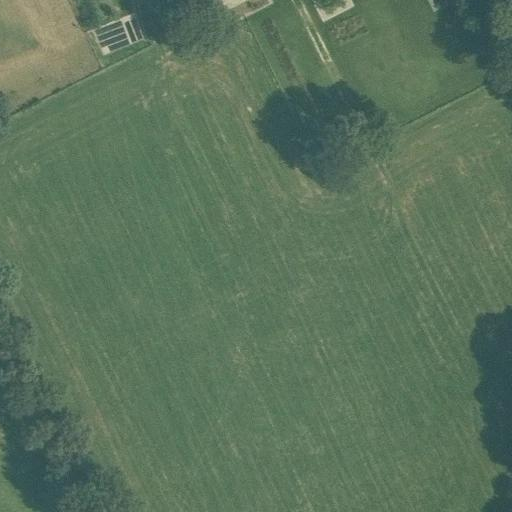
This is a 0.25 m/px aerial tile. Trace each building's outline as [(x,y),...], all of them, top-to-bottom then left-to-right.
[(261,27),(279,72),(293,66),(274,21),(261,27)] [(461,165),(427,176),(437,203),(448,199),(445,189),(453,186),(467,225),(481,220),(461,165)] [(382,201),(369,206),(375,224),(388,220),(382,201)] [(96,301),(114,303),(117,284),(99,281),(96,301)] [(88,367),(99,361),(90,344),(78,350),(88,367)] [(347,412),(347,408),(292,410),(295,408),(275,409),(282,425),(282,428),(298,427),(311,423),(325,422),(325,436),(314,440),(308,441),(290,447),(291,449),(270,458),(277,477),(281,477),(304,468),(299,468),(334,454),(334,444),(343,443),(357,438),(357,437),(347,412)]
